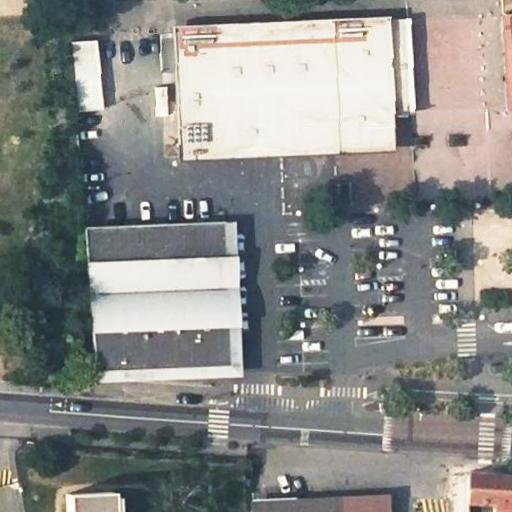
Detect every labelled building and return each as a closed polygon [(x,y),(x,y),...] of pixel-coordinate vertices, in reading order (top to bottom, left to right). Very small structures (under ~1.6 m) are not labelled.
[(511,109),(511,11),(500,12),(502,110),(511,109)] [(412,109),(408,19),(381,21),(381,19),(176,28),(181,154),(387,145),(385,112),(423,111),(423,108),(412,109)] [(96,38),(69,40),(75,110),(101,107),(96,38)] [(101,107),(75,110),(80,178),(106,176),(101,107)] [(230,359),(224,217),(84,225),(95,370),(230,359)] [(241,368),(234,217),(224,217),(230,359),(95,370),(96,379),(212,370),(241,368)] [(511,511),(511,476),(468,472),(465,500),(494,502),(493,511),(511,511)] [(65,493),(66,511),(112,511),(111,491),(65,493)] [(387,511),(386,498),(251,505),(250,511),(387,511)]
